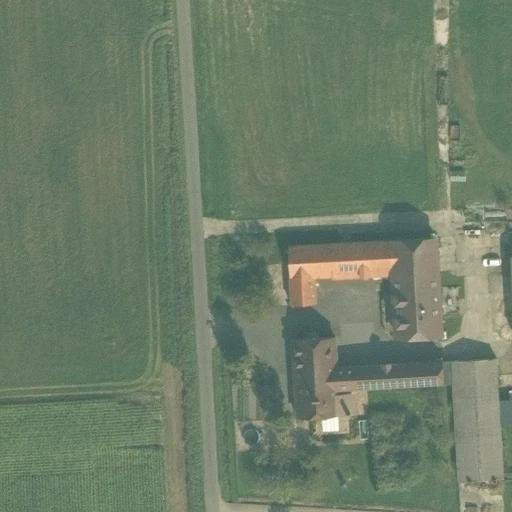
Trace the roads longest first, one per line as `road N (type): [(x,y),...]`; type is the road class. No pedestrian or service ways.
road 1 (unclassified): [(180,0),(210,511)]
road 2 (track): [(432,0),(442,187)]
